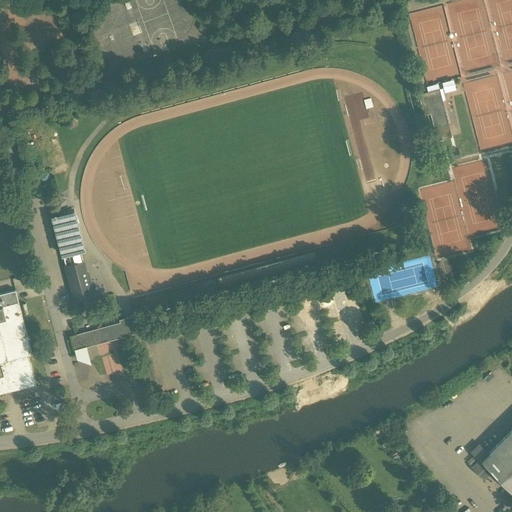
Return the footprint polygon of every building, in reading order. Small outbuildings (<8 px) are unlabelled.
[(436,89),(419,94),(424,115),(430,113),(437,140),(449,137),(445,124),(436,89)] [(61,196),(56,199),(56,205),(61,208),(66,205),(66,199),(61,196)] [(74,210),(52,216),(65,265),(82,261),(84,260),(81,249),(84,248),(74,210)] [(316,260),(314,251),(217,276),(219,286),(220,289),(317,264),(316,260)] [(82,261),(65,265),(74,299),(85,296),(83,287),(86,286),(89,281),(87,273),(85,272),(82,261)] [(0,293),(0,306),(18,301),(15,290),(0,293)] [(0,393),(35,384),(28,355),(32,354),(24,324),(18,301),(0,306),(0,393)] [(80,332),(84,347),(87,346),(143,331),(138,314),(119,319),(120,322),(121,325),(87,335),(86,331),(80,332)] [(120,322),(86,331),(87,335),(121,325),(120,322)] [(84,347),(80,332),(69,335),(73,350),(76,349),(84,347)] [(87,346),(84,347),(76,349),(78,358),(93,364),(87,346)] [(494,375),(490,371),(483,378),(487,382),(494,375)] [(478,459),(471,466),(484,479),(492,472),(511,491),(511,429),(488,453),(478,443),(470,451),(478,459)] [(444,511),(438,503),(430,510),(431,511),(444,511)]
